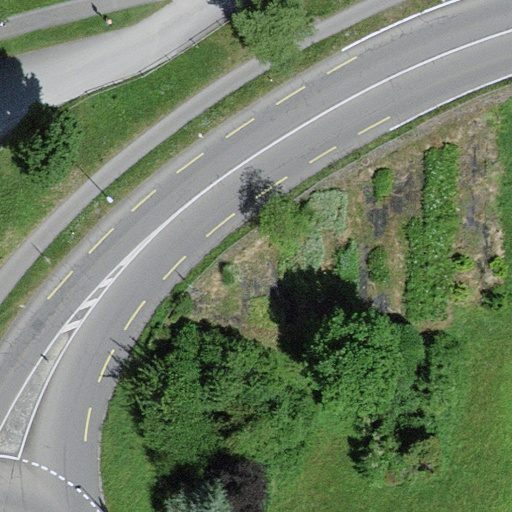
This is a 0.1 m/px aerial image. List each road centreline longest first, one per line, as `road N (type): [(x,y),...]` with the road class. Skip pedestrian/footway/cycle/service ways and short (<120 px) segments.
road 1 (secondary): [(69,511),(58,449),(75,373),(125,293),(231,172)]
road 2 (secondary): [(231,172),(126,235),(47,320),(0,392)]
road 3 (secondary): [(231,172),(378,84),(511,32)]
